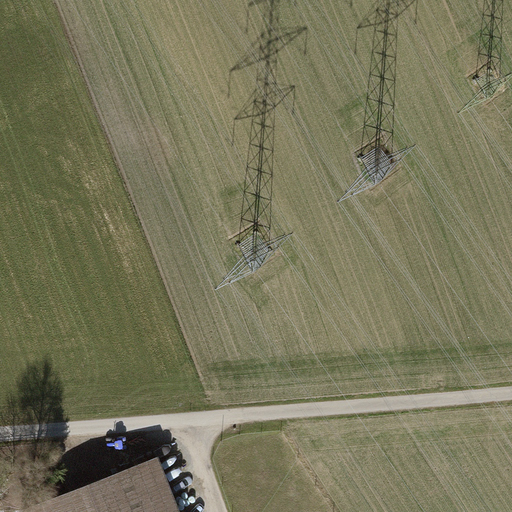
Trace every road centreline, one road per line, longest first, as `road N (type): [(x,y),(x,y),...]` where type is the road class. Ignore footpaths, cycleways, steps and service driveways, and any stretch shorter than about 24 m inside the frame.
road 1 (track): [(0,434),(511,393)]
road 2 (track): [(82,462),(183,420),(215,511)]
